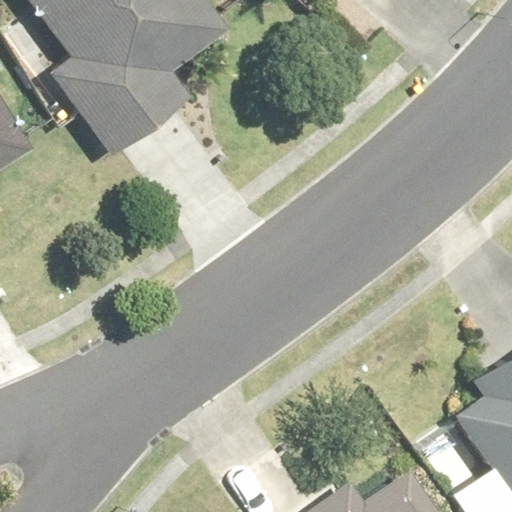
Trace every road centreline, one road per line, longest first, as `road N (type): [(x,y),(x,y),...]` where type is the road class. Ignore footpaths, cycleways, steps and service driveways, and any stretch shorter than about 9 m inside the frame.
road 1 (residential): [(136,393),(511,85)]
road 2 (residential): [(0,444),(136,393)]
road 3 (residential): [(136,393),(94,467),(55,511)]
